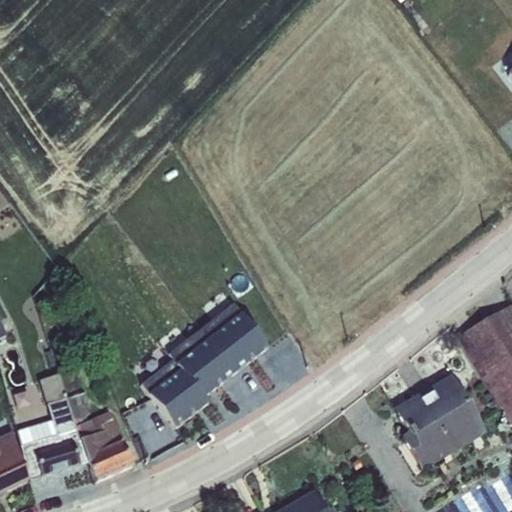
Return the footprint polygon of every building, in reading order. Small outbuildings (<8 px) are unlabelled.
[(511,307),(511,306),(455,339),(511,434),(511,307)] [(175,363),(142,388),(177,432),(210,406),(206,401),(268,353),(233,307),(170,356),(175,363)] [(50,424),(14,434),(28,484),(40,481),(79,469),(78,468),(86,466),(77,443),(73,429),(72,424),(64,401),(57,377),(37,383),(50,424)] [(449,378),(392,412),(406,436),(399,441),(420,475),(484,436),(449,378)] [(64,401),(72,424),(82,420),(77,408),(87,404),(84,395),(64,401)] [(107,413),(73,429),(77,443),(86,466),(93,485),(131,468),(121,444),(107,413)] [(0,497),(27,484),(11,434),(0,439),(0,497)] [(321,511),(312,495),(281,511),(321,511)]
